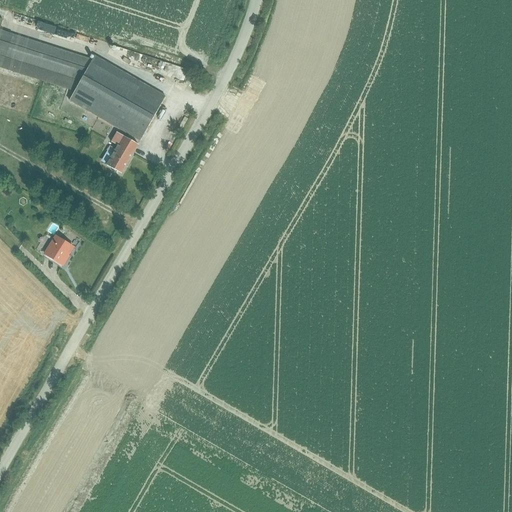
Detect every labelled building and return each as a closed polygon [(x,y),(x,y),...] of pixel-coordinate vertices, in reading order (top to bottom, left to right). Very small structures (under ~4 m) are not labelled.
[(166,96),(95,55),(93,58),(0,31),(0,27),(2,19),(0,18),(0,68),(74,91),(70,99),(141,140),(166,96)] [(123,170),(132,154),(139,143),(117,131),(112,140),(118,143),(108,161),(123,170)] [(169,140),(174,134),(170,131),(165,137),(169,140)] [(68,226),(64,230),(70,236),(74,232),(68,226)] [(73,247),(56,236),(45,253),(63,264),(73,247)]
